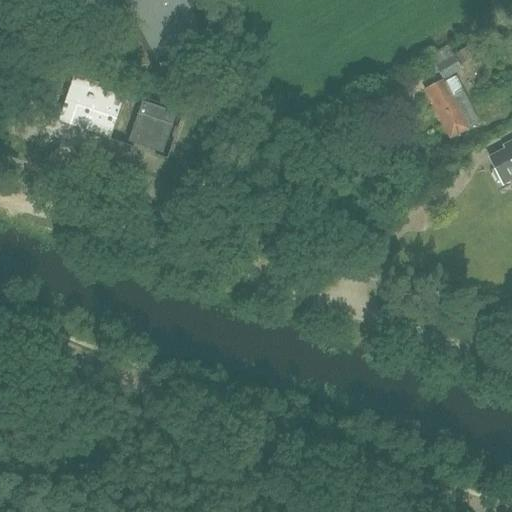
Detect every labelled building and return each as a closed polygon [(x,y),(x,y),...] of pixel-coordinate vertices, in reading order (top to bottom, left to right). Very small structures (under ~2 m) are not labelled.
[(121,0),(120,1),(152,61),(208,30),(191,0),(121,0)] [(59,122),(111,140),(127,93),(75,75),(59,122)] [(479,123),(455,77),(444,83),(443,81),(426,90),(451,138),(479,123)] [(163,154),(177,114),(143,103),(129,142),(163,154)] [(503,184),(511,179),(511,143),(504,147),(506,151),(490,159),(495,169),(493,173),(498,181),(502,182),(503,184)]
